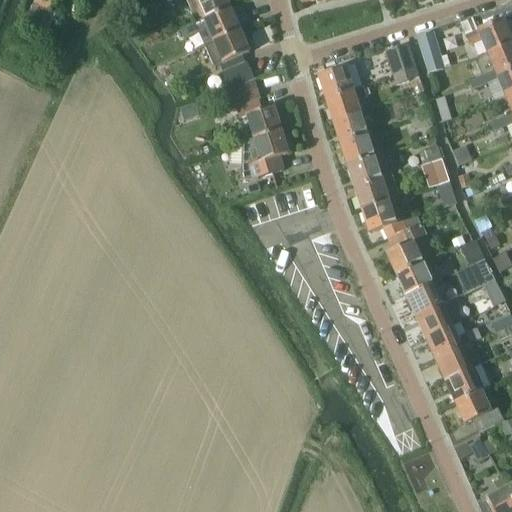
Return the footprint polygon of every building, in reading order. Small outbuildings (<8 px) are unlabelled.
[(33,5),(23,26),(44,36),(54,16),(48,13),(54,0),(37,0),(34,6),(33,5)] [(184,0),(191,13),(188,15),(193,26),(179,32),(183,41),(206,31),(203,24),(230,13),(224,0),(184,0)] [(239,34),(230,13),(203,24),(206,31),(212,44),(203,47),(204,48),(239,34)] [(511,45),(511,43),(504,23),(477,34),(478,35),(465,40),(468,49),(481,43),(487,56),(511,45)] [(248,56),(239,34),(204,48),(213,70),(218,68),(221,74),(227,89),(218,93),(219,95),(251,84),(250,81),(241,59),(248,56)] [(441,72),(431,37),(417,41),(427,76),(428,76),(441,72)] [(417,73),(409,45),(384,54),(392,80),(417,73)] [(511,71),(511,45),(487,56),(494,74),(496,78),(511,71)] [(360,91),(353,68),(345,70),(318,79),(325,102),(352,93),(353,93),(360,91)] [(494,74),(481,80),(485,88),(498,82),(505,100),(511,96),(511,71),(496,78),(494,74)] [(392,80),(394,88),(419,80),(417,73),(392,80)] [(481,80),(468,85),(472,93),(485,88),(481,80)] [(261,114),(251,84),(219,95),(225,113),(235,110),(238,121),(245,119),(253,143),(279,134),(272,110),(261,114)] [(356,104),(366,101),(363,90),(360,91),(353,93),(352,93),(325,102),(332,124),(360,115),(356,104)] [(431,118),(429,109),(407,115),(410,124),(431,118)] [(367,137),(360,115),(332,124),(339,146),(367,137)] [(511,117),(499,123),(503,131),(511,126),(511,117)] [(410,124),(413,134),(434,127),(431,118),(410,124)] [(499,123),(486,128),(490,136),(503,131),(499,123)] [(286,156),(279,134),(253,143),(241,146),(240,181),(252,182),(257,181),(256,180),(281,172),(277,159),(286,156)] [(374,158),(367,137),(339,146),(347,169),(385,157),(384,155),(374,158)] [(441,161),(436,149),(418,155),(422,168),(430,165),(441,161)] [(392,179),(385,157),(347,169),(354,191),(392,179)] [(448,184),(441,161),(430,165),(438,188),(448,184)] [(467,177),(457,180),(461,192),(471,189),(467,177)] [(388,204),(398,201),(392,179),(354,191),(362,214),(389,205),(388,204)] [(456,206),(448,184),(438,188),(435,188),(442,210),(456,206)] [(256,185),(245,189),(247,197),(259,193),(256,185)] [(395,225),(389,205),(362,214),(369,236),(383,231),(388,242),(421,229),(417,219),(395,225)] [(427,256),(433,253),(421,229),(388,242),(393,253),(386,256),(396,277),(430,262),(427,256)] [(493,239),(484,244),(489,253),(498,249),(493,239)] [(460,240),(450,244),(454,252),(459,250),(464,247),(460,240)] [(464,247),(459,250),(468,269),(482,262),(473,243),(464,247)] [(431,287),(426,275),(434,272),(430,262),(396,277),(405,298),(431,287)] [(494,284),(484,266),(483,263),(465,271),(474,292),(482,289),(494,284)] [(504,304),(494,284),(482,289),(491,310),(503,305),(504,304)] [(450,304),(449,303),(440,307),(431,287),(405,298),(415,320),(450,304)] [(460,325),(450,304),(415,320),(424,341),(460,325)] [(511,331),(511,322),(511,321),(492,329),(496,338),(511,331)] [(469,347),(460,325),(424,341),(434,363),(470,347),(470,346),(469,347)] [(511,331),(496,338),(500,347),(511,341),(511,331)] [(470,372),(480,367),(470,347),(434,363),(444,384),(470,372)] [(479,394),(470,372),(444,384),(453,405),(479,394)] [(502,424),(496,411),(489,415),(479,394),(453,405),(463,428),(472,424),(478,435),(502,424)] [(511,422),(500,429),(510,446),(511,445),(511,422)] [(467,446),(478,466),(489,459),(478,440),(467,446)] [(483,448),(490,459),(496,455),(490,444),(483,448)] [(511,487),(506,490),(501,480),(500,481),(511,502),(511,487)] [(511,511),(511,502),(500,481),(492,485),(497,495),(485,501),(490,511),(511,511)]
